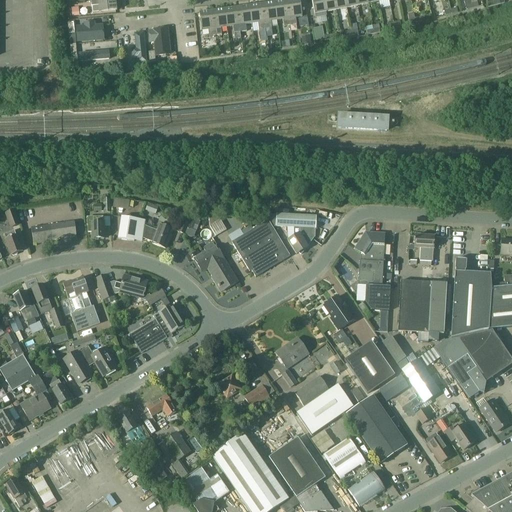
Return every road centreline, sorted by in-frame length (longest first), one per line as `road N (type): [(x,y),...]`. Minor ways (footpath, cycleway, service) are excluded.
road 1 (unclassified): [(221,329),(313,272),(362,212),(511,220)]
road 2 (unclassified): [(221,329),(0,462)]
road 3 (unclassified): [(0,281),(70,259),(135,259),(186,284),(221,329)]
road 4 (unclassified): [(511,448),(398,511)]
